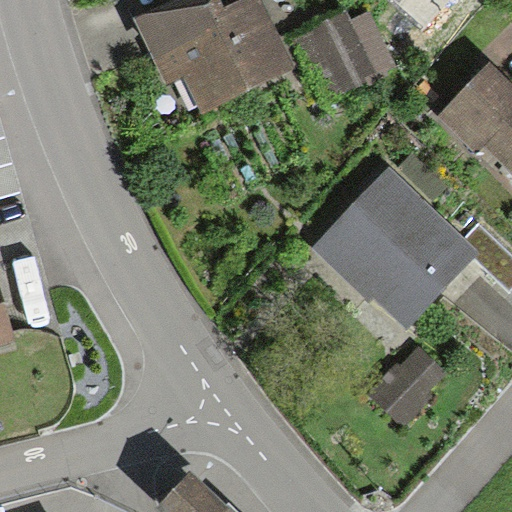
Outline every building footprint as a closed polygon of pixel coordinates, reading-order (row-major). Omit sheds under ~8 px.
[(222,0),(172,0),(136,17),(170,89),(183,83),(198,114),(297,68),(265,0),(245,0),(227,8),(222,0)] [(389,0),(423,31),(451,0),(389,0)] [(344,14),(295,36),(323,99),(393,67),(370,17),(350,26),(344,14)] [(511,82),(492,63),(439,119),(478,156),(488,146),(511,168),(511,82)] [(467,235),(393,165),(314,249),(368,300),(373,295),(407,326),(475,254),(511,288),(511,287),(511,253),(479,222),(467,235)] [(0,353),(9,351),(0,322),(0,353)] [(398,362),(369,391),(405,427),(436,396),(430,389),(445,374),(420,348),(402,366),(398,362)] [(226,511),(190,481),(161,509),(163,511),(226,511)]
